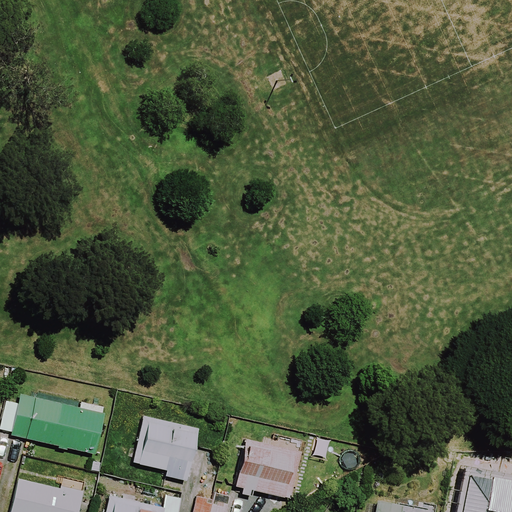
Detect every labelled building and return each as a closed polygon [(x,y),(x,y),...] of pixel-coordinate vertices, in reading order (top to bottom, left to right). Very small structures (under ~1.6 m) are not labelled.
[(14,397),(12,405),(1,402),(0,404),(0,435),(88,456),(99,408),(77,403),(75,411),(14,397)] [(193,431),(141,417),(129,464),(160,473),(159,477),(180,483),(193,431)] [(228,489),(235,490),(233,496),(247,499),(248,493),(252,494),(281,500),(291,452),(238,441),(228,489)] [(71,511),(76,493),(9,480),(2,511),(71,511)] [(172,511),(176,501),(161,497),(157,509),(108,496),(103,511),(172,511)] [(219,511),(221,507),(190,499),(186,511),(219,511)] [(394,511),(396,505),(369,500),(367,511),(394,511)]
